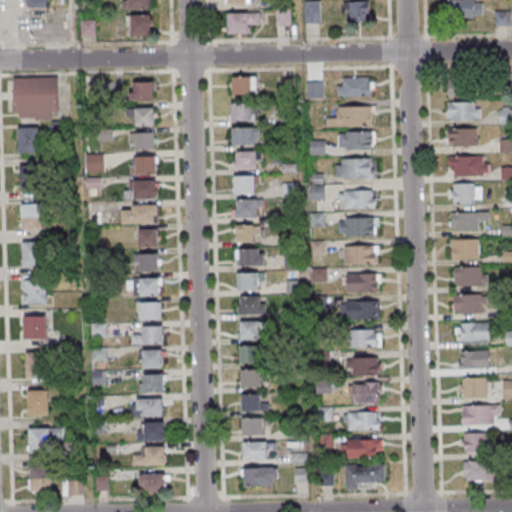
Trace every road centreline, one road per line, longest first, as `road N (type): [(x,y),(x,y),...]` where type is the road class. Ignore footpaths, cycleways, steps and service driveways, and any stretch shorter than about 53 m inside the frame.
road 1 (residential): [(422,511),(404,0)]
road 2 (residential): [(203,511),(186,0)]
road 3 (residential): [(511,50),(0,61)]
road 4 (residential): [(511,506),(258,511)]
